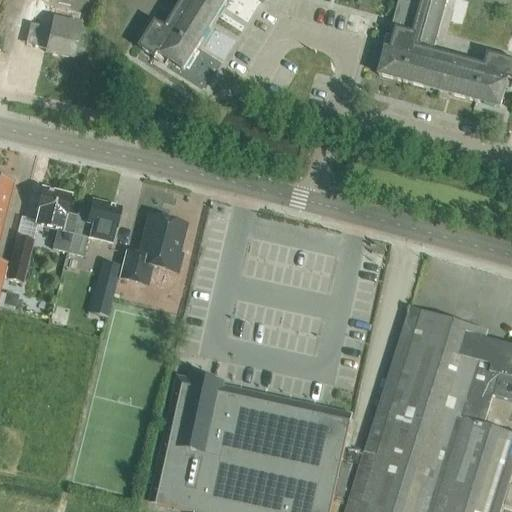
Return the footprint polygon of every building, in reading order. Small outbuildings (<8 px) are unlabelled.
[(511,82),(511,61),(488,54),(485,66),(434,52),(448,0),(183,0),(166,29),(156,22),(139,49),(156,60),(159,55),(184,71),(228,0),(399,0),(379,77),(500,110),(508,81),(511,82)] [(74,61),(82,25),(53,18),(50,30),(38,27),(33,47),(46,50),(45,54),(74,61)] [(0,233),(13,183),(3,181),(3,179),(2,178),(1,177),(0,176),(0,233)] [(70,245),(77,218),(66,215),(70,198),(42,191),(36,214),(38,217),(36,226),(57,231),(52,250),(68,254),(70,245)] [(77,218),(70,245),(68,254),(83,258),(88,239),(112,245),(121,210),(93,203),(90,214),(79,211),(77,218)] [(146,287),(151,268),(178,275),(182,256),(178,255),(185,226),(150,217),(140,258),(126,254),(119,280),(146,287)] [(5,281),(23,285),(34,242),(16,238),(5,281)] [(89,314),(107,319),(120,268),(102,263),(89,314)] [(15,296),(3,293),(0,306),(13,309),(16,299),(15,296)] [(431,511),(486,340),(488,334),(409,309),(346,511),(431,511)] [(502,511),(511,480),(511,436),(483,427),(490,406),(505,411),(507,406),(511,402),(511,348),(486,340),(431,511),(502,511)] [(181,511),(330,511),(350,423),(179,386),(153,506),(181,511)]
